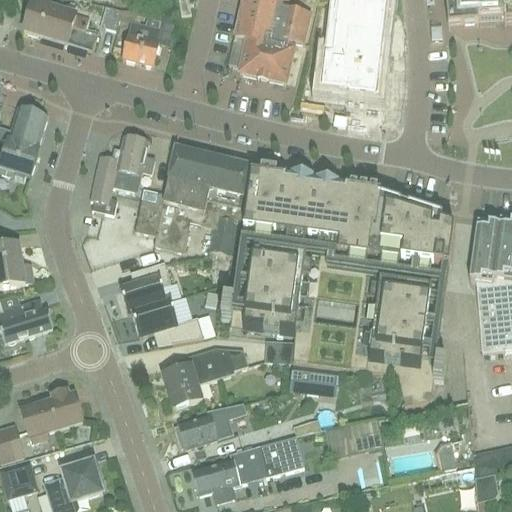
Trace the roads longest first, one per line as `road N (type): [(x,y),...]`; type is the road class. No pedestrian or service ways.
road 1 (tertiary): [(408,158),(274,134),(90,84)]
road 2 (residential): [(98,349),(57,230),(90,84)]
road 3 (unknown): [(468,173),(465,287),(473,358),(484,379),(511,398)]
road 4 (residential): [(153,511),(98,349)]
road 5 (residential): [(408,158),(418,78),(413,0)]
